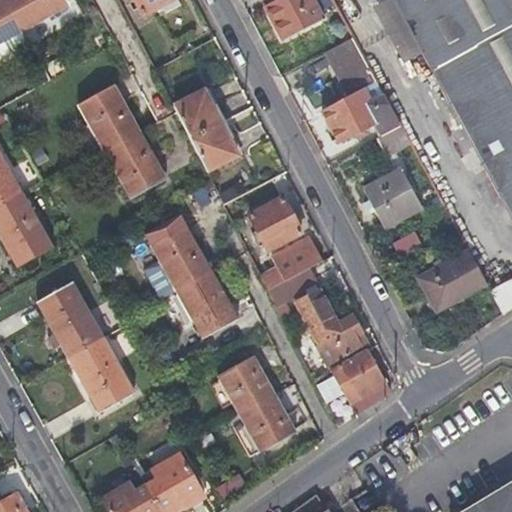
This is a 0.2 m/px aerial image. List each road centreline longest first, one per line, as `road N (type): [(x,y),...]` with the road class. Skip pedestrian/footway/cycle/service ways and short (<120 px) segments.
road 1 (residential): [(423,398),(213,0)]
road 2 (residential): [(240,264),(340,454)]
road 3 (residential): [(0,390),(68,511)]
road 4 (unknown): [(511,435),(422,492),(419,511)]
